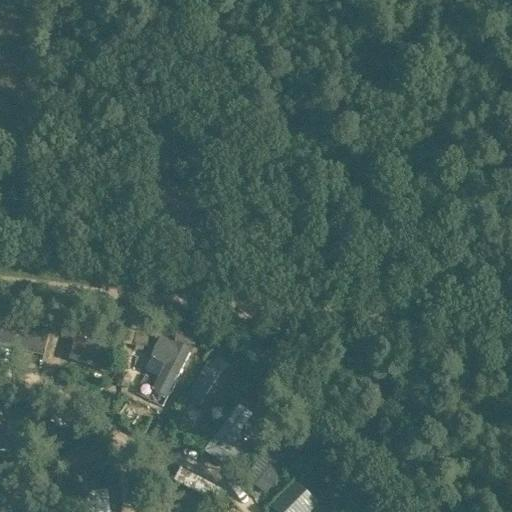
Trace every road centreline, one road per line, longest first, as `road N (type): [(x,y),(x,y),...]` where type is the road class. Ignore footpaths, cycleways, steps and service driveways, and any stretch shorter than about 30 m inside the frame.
road 1 (track): [(225,297),(166,0)]
road 2 (track): [(225,297),(511,320)]
road 3 (track): [(412,511),(225,297)]
road 4 (unclassified): [(0,281),(225,297)]
